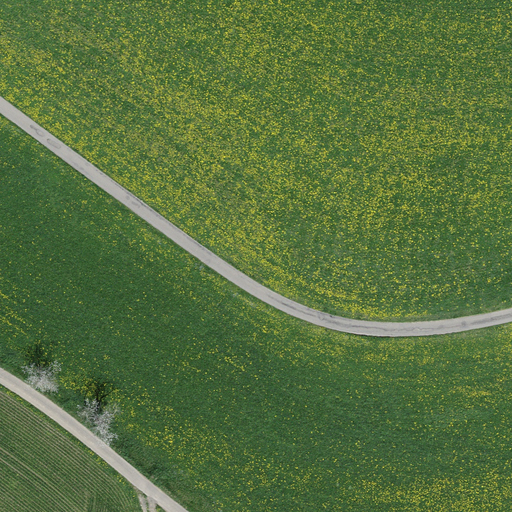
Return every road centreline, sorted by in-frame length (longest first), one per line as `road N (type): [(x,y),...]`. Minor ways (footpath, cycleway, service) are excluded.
road 1 (unclassified): [(511,314),(387,330),(301,312),(236,277),(0,107)]
road 2 (track): [(178,511),(0,375)]
